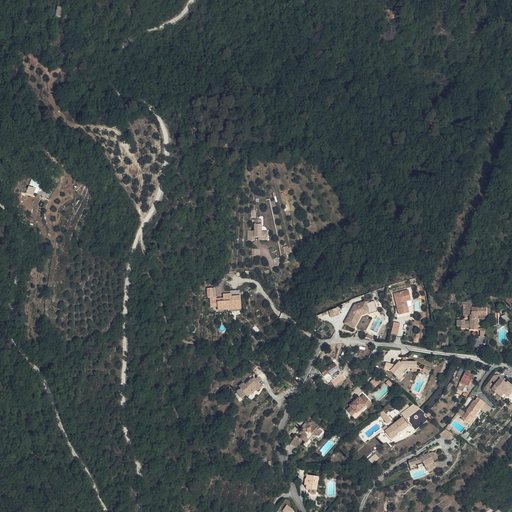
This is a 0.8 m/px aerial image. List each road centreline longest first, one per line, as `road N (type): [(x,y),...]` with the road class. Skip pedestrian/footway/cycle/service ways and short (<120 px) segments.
road 1 (track): [(196,0),(176,26),(129,41),(112,75),(115,92),(154,111),(169,149),(124,308),(122,411),(144,511)]
road 2 (track): [(108,511),(40,370),(11,335),(17,233),(0,200)]
road 3 (residential): [(304,511),(279,438),(295,388),(322,345),(412,348)]
